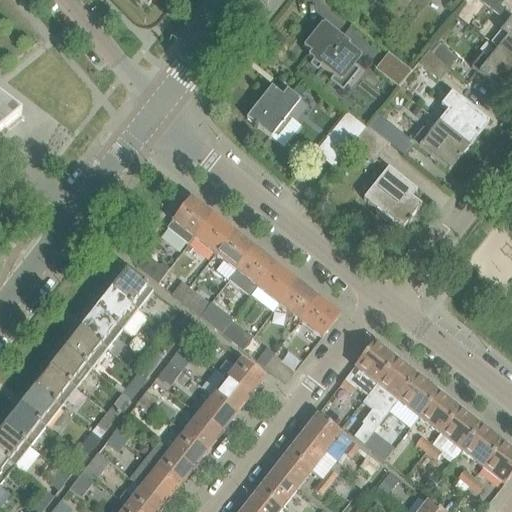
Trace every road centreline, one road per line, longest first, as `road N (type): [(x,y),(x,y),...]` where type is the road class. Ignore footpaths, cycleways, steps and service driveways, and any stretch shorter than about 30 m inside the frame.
road 1 (residential): [(387,301),(155,114)]
road 2 (residential): [(213,511),(387,301)]
road 3 (residential): [(155,114),(0,308)]
road 4 (residential): [(511,155),(387,301)]
road 5 (residential): [(511,400),(387,301)]
road 6 (unclassified): [(155,114),(245,0)]
road 7 (residential): [(155,114),(66,0)]
